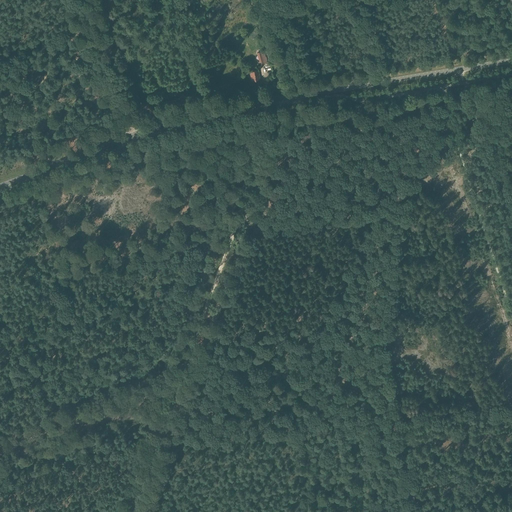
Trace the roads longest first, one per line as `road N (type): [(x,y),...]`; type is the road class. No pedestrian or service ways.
road 1 (tertiary): [(0,186),(193,117),(511,60)]
road 2 (track): [(155,446),(393,415),(413,511)]
road 3 (track): [(279,99),(178,384)]
road 4 (track): [(178,384),(0,450)]
road 5 (track): [(459,68),(511,208)]
road 6 (track): [(81,0),(132,136)]
road 7 (track): [(178,384),(131,511)]
